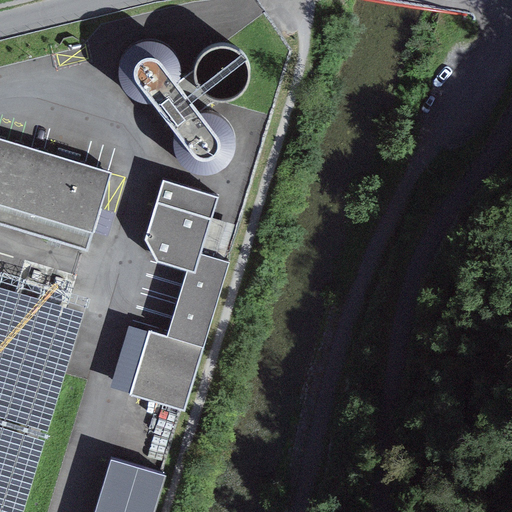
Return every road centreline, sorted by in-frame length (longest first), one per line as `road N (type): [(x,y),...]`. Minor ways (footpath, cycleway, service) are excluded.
road 1 (unclassified): [(296,511),(328,382),(375,248),(421,156),(511,19)]
road 2 (track): [(166,511),(310,39),(315,0)]
road 3 (tertiary): [(511,4),(117,0),(0,26)]
road 4 (unclassified): [(511,127),(439,222),(411,281),(383,511)]
